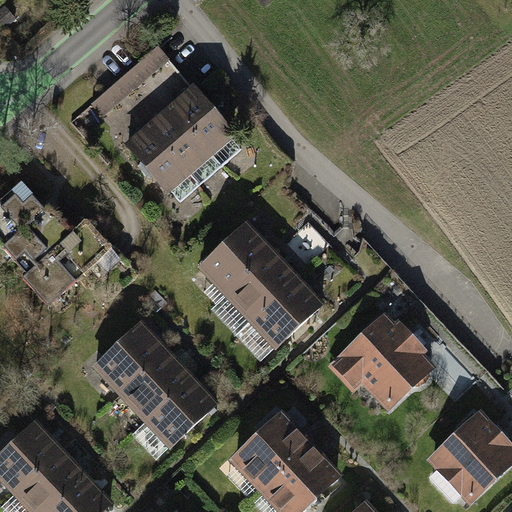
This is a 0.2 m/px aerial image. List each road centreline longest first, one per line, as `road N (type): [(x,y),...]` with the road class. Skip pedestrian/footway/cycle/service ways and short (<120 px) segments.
road 1 (residential): [(327,175),(169,0)]
road 2 (residential): [(128,0),(0,110)]
